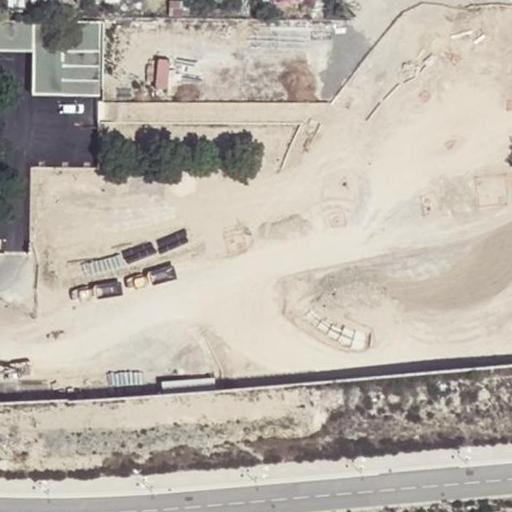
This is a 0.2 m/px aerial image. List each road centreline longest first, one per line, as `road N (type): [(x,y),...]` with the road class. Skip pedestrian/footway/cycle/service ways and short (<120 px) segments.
road 1 (motorway): [(511,402),(0,440)]
road 2 (motorway): [(0,508),(511,474)]
